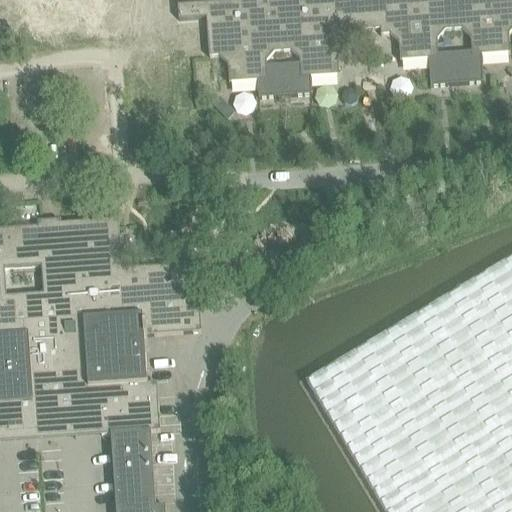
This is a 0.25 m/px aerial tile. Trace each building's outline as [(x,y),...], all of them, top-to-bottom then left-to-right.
[(219,4),(178,7),(179,23),(207,21),(210,59),(219,58),(228,67),(230,84),(258,83),(259,101),(312,98),(311,79),(339,77),(338,60),(347,50),(355,50),(354,33),(381,31),(381,37),(389,36),(400,45),(401,62),(429,61),(431,89),(483,86),(481,57),(511,55),(509,36),(511,32),(511,0),(232,0),(233,3),(219,4)] [(220,100),(212,107),(227,123),(235,116),(220,100)] [(158,140),(143,141),(145,162),(160,160),(158,140)] [(0,435),(100,429),(100,438),(110,437),(115,511),(165,511),(165,509),(156,510),(151,435),(160,434),(158,400),(148,400),(144,339),(201,334),(196,267),(122,272),(119,223),(79,226),(79,236),(50,238),(50,228),(0,231),(0,435)] [(511,511),(511,260),(307,384),(384,511),(511,511)]
